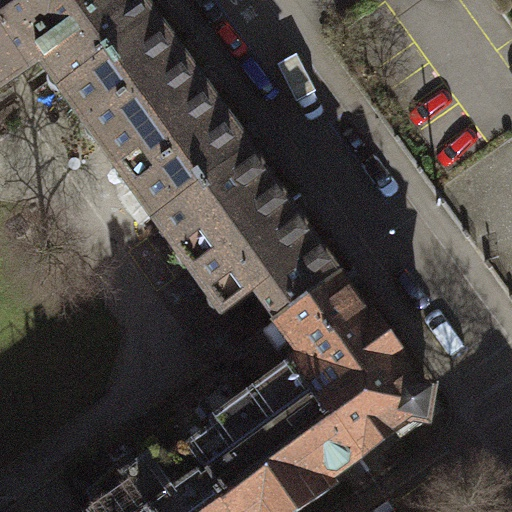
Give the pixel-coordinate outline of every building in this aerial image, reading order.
[(0,0),(0,38),(15,59),(33,46),(65,92),(153,27),(133,0),(0,0)] [(245,152),(153,27),(65,92),(156,216),(245,152)] [(0,38),(0,83),(21,69),(15,59),(0,38)] [(335,276),(245,152),(156,216),(225,312),(258,289),(278,317),(335,276)] [(367,321),(335,276),(278,317),(303,352),(287,364),(354,457),(410,417),(428,417),(429,389),(416,389),(395,360),(400,356),(372,317),(367,321)] [(234,511),(277,511),(354,457),(287,364),(208,421),(212,427),(186,445),(234,511)] [(234,511),(186,445),(164,462),(155,450),(124,473),(130,480),(86,511),(234,511)]
